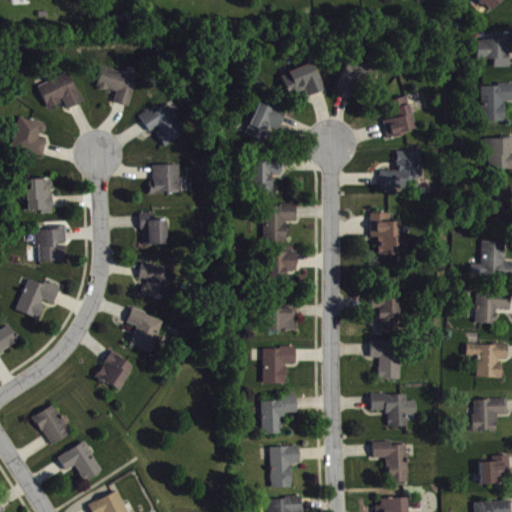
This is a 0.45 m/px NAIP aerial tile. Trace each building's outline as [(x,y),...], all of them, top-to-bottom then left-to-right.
[(505,0),(480,0),(492,13),(505,0)] [(511,33),(494,34),(494,41),(478,42),(479,61),(496,61),(496,69),(511,68),(511,33)] [(339,90),(358,96),(361,84),(366,86),(372,67),(348,60),(339,90)] [(326,91),(316,64),(283,76),(291,98),(308,92),(310,98),(326,91)] [(131,108),(140,77),(105,68),(99,89),(119,94),(116,104),(131,108)] [(69,111),(85,104),(72,74),(40,87),(49,109),(66,103),(69,111)] [(511,102),(511,86),(483,87),(484,124),(507,123),(506,103),(511,102)] [(388,102),(392,121),(386,122),(390,139),(417,134),(409,98),(388,102)] [(247,135),(266,144),(273,128),(280,131),(287,116),(261,104),(247,135)] [(168,148),(189,134),(170,105),(155,115),(152,110),(141,117),(152,134),(156,131),(168,148)] [(47,124),(22,118),(13,151),(45,159),(49,143),(43,141),(47,124)] [(511,139),(488,140),(488,171),(511,170),(511,139)] [(381,172),(382,190),(421,189),(421,152),(399,153),(399,172),(381,172)] [(254,160),(255,193),(274,193),(273,177),(283,177),(282,159),(254,160)] [(182,195),(182,166),(153,167),(153,195),(182,195)] [(29,214),(54,214),(53,180),(32,181),(32,191),(29,191),(29,214)] [(511,225),(510,187),(489,188),(490,226),(511,225)] [(288,243),(288,223),(298,223),(298,207),(266,206),(265,242),(288,243)] [(168,221),(158,221),(157,214),(144,215),(144,246),(168,246),(168,221)] [(402,257),(401,223),(392,223),(392,215),(372,215),(373,240),(380,239),(380,257),(402,257)] [(66,263),(66,244),(68,244),(68,229),(39,230),(40,264),(66,263)] [(511,263),(506,263),(507,243),(483,242),(483,265),(473,265),(473,277),(511,277),(511,263)] [(299,272),(298,252),(273,253),(274,289),(290,289),(289,272),(299,272)] [(175,269),(144,265),(142,280),(146,281),(144,297),(171,300),(175,269)] [(18,312),(40,321),(48,302),(56,305),(62,290),(32,278),(18,312)] [(498,325),(498,310),(511,310),(511,304),(511,293),(478,293),(477,325),(498,325)] [(401,301),(375,300),(374,312),(378,312),(378,323),(384,323),(384,333),(401,333),(401,301)] [(299,332),(299,306),(268,307),(268,333),(299,332)] [(165,322),(134,311),(129,324),(139,328),(133,346),(154,354),(165,322)] [(0,355),(20,343),(10,326),(0,332),(0,355)] [(402,381),(401,343),(373,343),(373,360),(381,360),(381,381),(402,381)] [(504,379),(504,362),(510,362),(510,346),(469,345),(468,361),(479,361),(479,379),(504,379)] [(298,349),(266,349),(265,386),(288,386),(288,365),(298,365),(298,349)] [(97,378),(120,392),(135,367),(113,353),(97,378)] [(374,412),(389,412),(390,429),(410,428),(410,416),(419,416),(418,402),(409,403),(409,395),(373,396),(374,412)] [(264,403),(265,436),(286,435),(285,415),(299,414),(299,397),(283,398),(283,402),(264,403)] [(477,433),(499,432),(499,416),(510,415),(509,401),(476,401),(477,433)] [(53,447),(74,435),(56,406),(35,418),(53,447)] [(59,459),(68,473),(77,468),(86,484),(105,473),(87,443),(59,459)] [(409,444),(375,445),(376,460),(389,460),(390,484),(411,484),(409,444)] [(272,448),(273,490),(294,489),(293,465),(302,465),(302,448),(272,448)] [(482,464),(482,485),(511,484),(511,457),(494,458),(494,464),(482,464)] [(129,511),(120,492),(90,506),(93,511),(129,511)] [(303,511),(303,499),(270,500),(270,511),(303,511)] [(409,511),(409,500),(381,500),(382,511),(378,511),(409,511)] [(477,511),(511,511),(511,502),(477,504),(477,511)]
